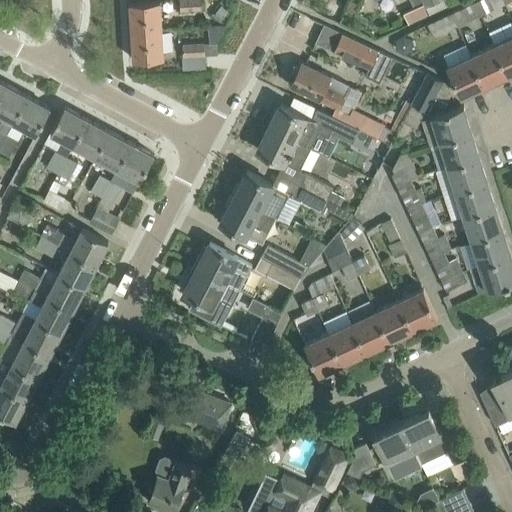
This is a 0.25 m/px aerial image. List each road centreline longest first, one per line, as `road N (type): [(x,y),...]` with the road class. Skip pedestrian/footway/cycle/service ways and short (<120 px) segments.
road 1 (residential): [(444,354),(360,391),(326,397),(284,388),(118,301)]
road 2 (residential): [(26,478),(118,301)]
road 3 (residential): [(196,152),(42,68)]
road 4 (residential): [(196,152),(271,0)]
road 5 (residential): [(118,301),(196,152)]
road 6 (residential): [(511,501),(444,354)]
